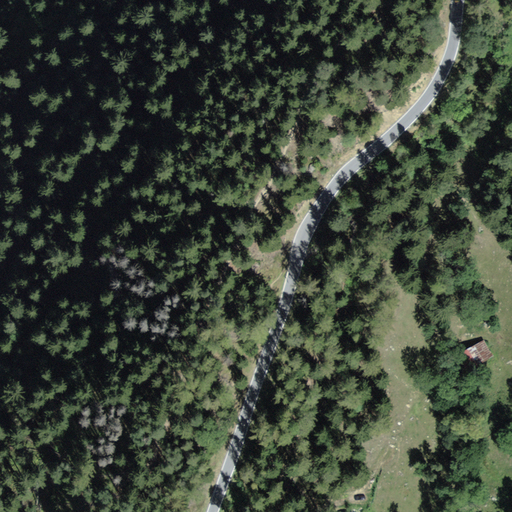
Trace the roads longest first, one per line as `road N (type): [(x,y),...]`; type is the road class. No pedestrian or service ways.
road 1 (tertiary): [(212,511),(308,224),(342,176),(433,92),(451,53),(457,0)]
road 2 (track): [(511,335),(479,323),(466,327),(372,487),(341,511)]
